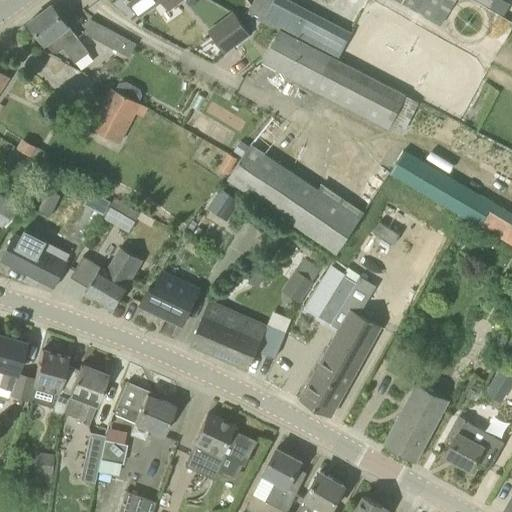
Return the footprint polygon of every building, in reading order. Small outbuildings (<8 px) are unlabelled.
[(129,0),(140,14),(141,13),(152,5),(150,2),(152,0),(169,0),(173,5),(176,3),(180,0),(129,0)] [(337,61),(338,60),(351,34),(285,0),(254,0),(247,14),(279,31),(337,61)] [(398,0),(402,2),(441,25),(456,0),(398,0)] [(504,0),(493,0),(489,7),(504,15),(510,3),(504,0)] [(53,4),(29,22),(45,43),(46,42),(52,51),(57,52),(63,47),(75,64),(90,53),(53,4)] [(225,52),(249,34),(234,13),(210,31),(225,52)] [(137,44),(106,27),(91,19),(84,32),(130,57),(137,44)] [(420,102),(338,60),(337,61),(279,31),(263,62),(389,127),(405,130),(420,102)] [(0,72),(0,90),(8,78),(0,72)] [(121,80),(118,91),(137,97),(141,86),(121,80)] [(120,142),(141,103),(112,88),(91,127),(120,142)] [(359,217),(259,150),(280,124),(273,118),(252,145),(229,178),(337,251),(359,217)] [(17,148),(33,157),(33,156),(44,163),(49,154),(22,138),(17,148)] [(241,141),(234,150),(242,156),(249,146),(241,141)] [(33,157),(17,148),(14,146),(8,156),(27,167),(33,157)] [(511,213),(403,150),(390,172),(511,242),(511,213)] [(228,153),(219,170),(229,175),(238,158),(228,153)] [(221,188),(213,200),(233,213),(241,201),(221,188)] [(46,189),(36,210),(50,217),(61,196),(46,189)] [(104,215),(111,201),(91,191),(84,205),(104,215)] [(21,206),(0,193),(0,215),(8,220),(21,206)] [(14,235),(1,260),(55,287),(68,262),(43,249),(47,241),(48,240),(25,228),(20,238),(14,235)] [(83,257),(70,277),(89,287),(85,293),(113,310),(129,284),(126,282),(140,258),(121,247),(107,271),(83,257)] [(304,258),(297,269),(313,280),(321,269),(304,258)] [(330,267),(308,309),(332,322),(354,282),(342,275),(343,274),(330,267)] [(290,280),(295,283),(288,294),(299,301),(313,280),(297,269),(290,280)] [(149,286),(141,304),(183,324),(191,306),(199,291),(161,274),(153,288),(149,286)] [(204,313),(191,344),(250,369),(258,351),(274,358),(285,333),(267,326),(241,314),(238,320),(207,306),(204,313)] [(350,308),(300,400),(331,416),(381,325),(350,308)] [(0,385),(12,389),(11,394),(11,395),(19,398),(25,376),(17,373),(25,343),(1,336),(0,338),(0,385)] [(413,382),(421,368),(407,360),(410,355),(396,348),(386,368),(413,382)] [(25,376),(19,398),(26,399),(36,402),(53,407),(58,392),(63,376),(68,357),(42,350),(37,369),(34,378),(25,376)] [(96,405),(107,375),(81,365),(63,412),(77,418),(76,420),(88,425),(96,404),(96,405)] [(511,372),(501,366),(489,385),(497,390),(509,388),(511,383),(511,372)] [(163,435),(175,406),(127,385),(128,382),(127,381),(114,414),(163,435)] [(418,383),(385,444),(385,445),(415,462),(448,400),(418,383)] [(201,464),(197,472),(213,479),(223,456),(219,454),(232,425),(207,414),(194,442),(195,443),(188,458),(201,464)] [(456,437),(445,455),(471,470),(484,448),(494,454),(504,437),(491,430),(482,444),(468,436),(474,425),(460,417),(450,434),(456,437)] [(100,459),(104,440),(105,436),(90,432),(85,456),(100,459)] [(104,440),(100,459),(97,472),(115,476),(118,463),(120,463),(124,444),(104,440)] [(286,511),(287,511),(298,491),(289,486),(302,461),(277,447),(263,474),(276,481),(265,501),(286,511)] [(54,455),(36,452),(33,475),(40,475),(38,486),(50,487),(54,455)] [(320,471),(296,511),(329,511),(345,485),(320,471)] [(153,511),(157,502),(127,490),(118,511),(153,511)] [(387,511),(389,509),(383,506),(364,496),(355,511),(387,511)]
